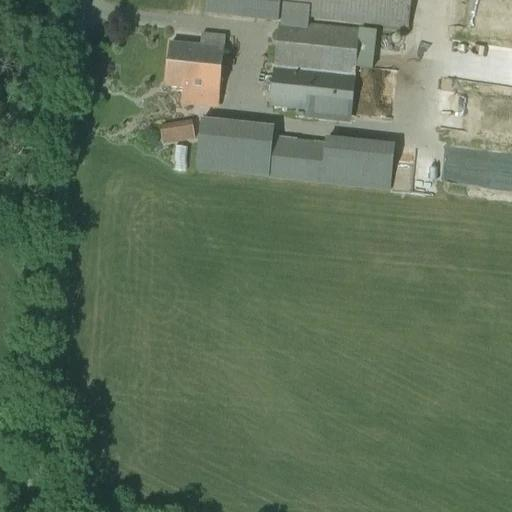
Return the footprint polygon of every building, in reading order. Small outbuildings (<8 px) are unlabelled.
[(241,20),(278,25),(280,0),(207,0),(205,15),(241,19),(241,20)] [(285,0),(284,18),(409,31),(411,0),(285,0)] [(356,75),(359,30),(279,22),(272,108),(352,115),(356,75)] [(203,35),(202,47),(171,44),(166,88),(185,90),(184,104),(218,108),(225,37),(203,35)] [(511,102),(511,87),(448,79),(446,94),(456,95),(454,113),(446,112),(442,144),(478,149),(480,134),(460,132),(461,121),(477,124),(479,110),(489,111),(490,104),(503,106),(504,101),(511,102)] [(164,145),(197,143),(196,123),(163,125),(164,145)] [(268,180),(322,186),(326,146),(272,140),(268,180)]
